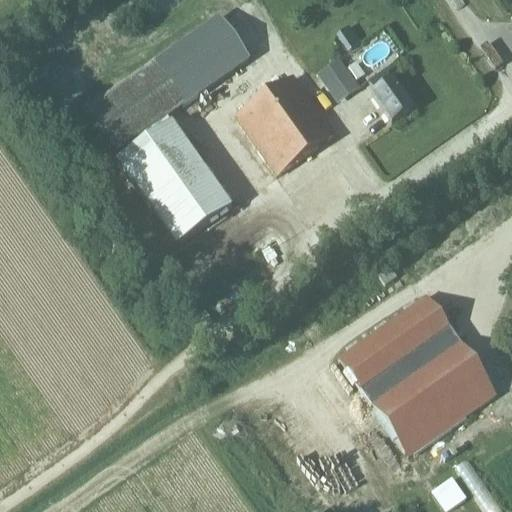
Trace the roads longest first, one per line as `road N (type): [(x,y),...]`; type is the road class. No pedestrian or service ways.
road 1 (unknown): [(376,186),(337,192),(258,185),(229,154),(200,114),(207,98),(271,50)]
road 2 (unknown): [(497,387),(467,314),(479,268),(511,216)]
road 3 (unknown): [(271,50),(376,186)]
road 4 (unknown): [(511,92),(441,154),(376,186)]
